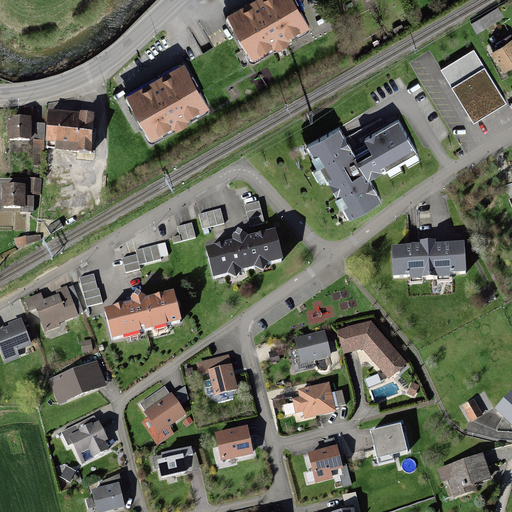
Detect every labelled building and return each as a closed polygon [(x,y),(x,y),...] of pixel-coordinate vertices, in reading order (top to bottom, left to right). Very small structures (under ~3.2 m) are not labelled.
[(287,0),(257,0),(224,19),(248,60),(303,29),(287,0)] [(499,6),(472,22),(478,32),(505,17),(499,6)] [(511,42),(511,40),(490,53),(502,72),(511,66),(511,42)] [(475,50),(442,69),(474,122),(507,103),(475,50)] [(182,68),(129,97),(152,138),(205,109),(182,68)] [(96,122),(51,117),(47,151),(93,156),(96,122)] [(417,154),(398,121),(367,138),(375,152),(361,161),(342,126),(309,145),(350,218),(384,199),(373,179),(417,154)] [(31,123),(11,123),(12,145),(31,144),(31,123)] [(40,181),(31,182),(32,197),(41,197),(40,181)] [(25,190),(5,191),(5,213),(33,212),(32,201),(25,201),(25,190)] [(261,202),(245,205),(250,226),(266,223),(261,202)] [(220,210),(199,216),(203,231),(224,226),(220,210)] [(192,223),(176,228),(180,242),(196,237),(192,223)] [(284,264),(276,232),(207,250),(215,281),(284,264)] [(466,244),(391,250),(393,281),(468,276),(466,244)] [(158,246),(122,254),(127,275),(141,271),(140,266),(162,261),(158,246)] [(94,274),(79,278),(85,303),(100,299),(94,274)] [(175,293),(104,311),(112,343),(183,325),(175,293)] [(38,309),(47,305),(43,294),(25,301),(30,312),(38,309)] [(47,305),(38,309),(49,330),(77,316),(66,295),(47,305)] [(21,323),(0,330),(0,352),(4,365),(19,359),(16,350),(29,346),(21,323)] [(374,323),(337,331),(346,358),(363,352),(387,382),(409,364),(374,323)] [(326,330),(294,337),(301,367),(333,360),(326,330)] [(228,354),(197,362),(201,375),(207,373),(213,396),(238,390),(228,354)] [(96,361),(48,380),(57,405),(106,386),(96,361)] [(25,384),(13,385),(13,397),(25,396),(25,384)] [(165,386),(139,403),(158,431),(183,415),(165,386)] [(511,396),(494,415),(510,429),(511,426),(511,396)] [(477,402),(461,409),(467,423),(483,415),(477,402)] [(99,419),(66,435),(80,463),(108,450),(105,444),(110,442),(99,419)] [(246,426),(214,432),(220,462),(252,456),(246,426)] [(199,469),(193,446),(161,455),(163,463),(159,464),(162,478),(199,469)] [(338,450),(307,457),(313,483),(335,478),(333,471),(343,469),(338,450)] [(482,460),(437,474),(440,484),(445,483),(449,496),(490,483),(482,460)] [(121,484),(91,491),(96,511),(105,511),(127,507),(121,484)]
